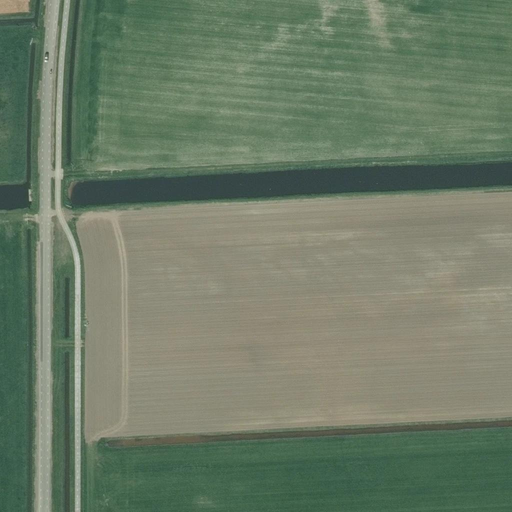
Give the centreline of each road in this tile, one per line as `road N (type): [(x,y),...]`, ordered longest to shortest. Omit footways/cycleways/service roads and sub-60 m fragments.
road 1 (tertiary): [(43,511),(45,124),(54,0)]
road 2 (track): [(45,343),(85,345),(94,355),(88,452)]
